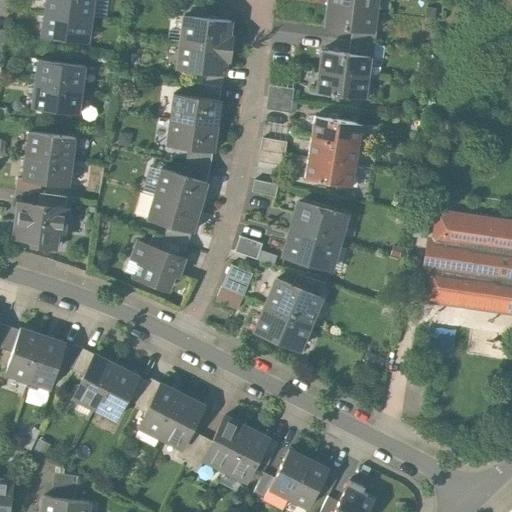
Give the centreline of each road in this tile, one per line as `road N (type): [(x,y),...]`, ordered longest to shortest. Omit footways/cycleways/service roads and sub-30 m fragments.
road 1 (residential): [(181,338),(235,201),(261,2)]
road 2 (residential): [(181,338),(477,497)]
road 3 (residential): [(0,265),(69,286),(181,338)]
